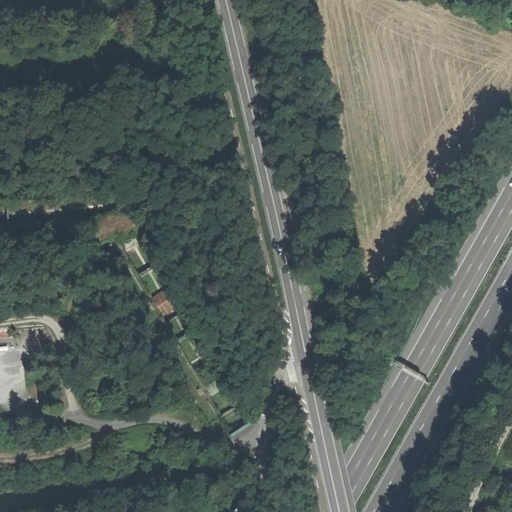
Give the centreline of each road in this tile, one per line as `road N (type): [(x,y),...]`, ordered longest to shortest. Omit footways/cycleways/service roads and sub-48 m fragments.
road 1 (secondary): [(341,511),(227,0)]
road 2 (trunk): [(511,202),(338,511)]
road 3 (track): [(312,383),(350,355),(506,117)]
road 4 (trunk): [(380,511),(511,280)]
road 5 (track): [(64,399),(59,328),(46,317),(0,321)]
